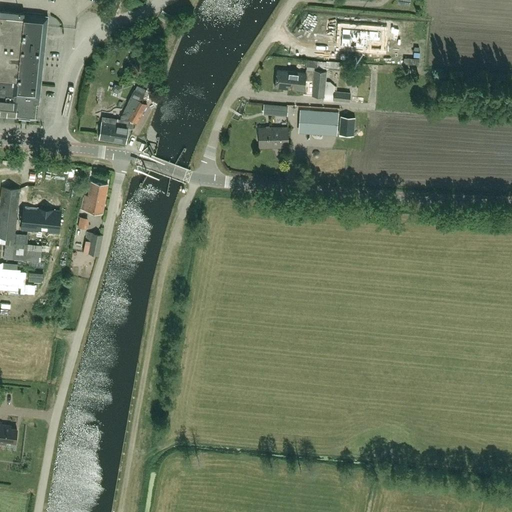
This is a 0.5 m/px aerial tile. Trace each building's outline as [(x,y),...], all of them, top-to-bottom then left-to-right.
[(0,100),(16,102),(15,116),(35,118),(37,104),(39,104),(43,67),(48,16),(26,14),(26,12),(1,9),(0,16),(0,100)] [(376,47),(377,30),(336,27),(335,44),(376,47)] [(322,57),(323,46),(295,46),(295,57),(322,57)] [(326,72),(306,70),(306,73),(277,70),(275,87),(312,91),(312,93),(324,95),(324,100),(335,100),(349,102),(350,93),(335,91),(335,86),(330,82),(325,81),(326,72)] [(132,128),(133,121),(137,123),(147,105),(142,102),(144,94),(146,90),(137,85),(128,102),(129,102),(125,109),(128,111),(127,113),(121,115),(120,121),(103,118),(99,139),(126,143),(129,127),(132,128)] [(0,114),(15,116),(16,102),(0,100),(0,114)] [(269,105),(268,114),(287,115),(287,106),(269,105)] [(337,132),(338,111),(300,109),(299,129),(337,132)] [(340,116),(339,134),(353,135),(355,117),(340,116)] [(259,147),(274,147),(273,127),(259,128),(259,147)] [(273,127),(274,147),(288,147),(288,127),(273,127)] [(103,213),(108,184),(91,181),(88,196),(84,195),(81,209),(103,213)] [(14,244),(20,188),(2,186),(0,207),(0,236),(6,237),(5,244),(14,244)] [(58,232),(60,216),(52,215),(53,211),(30,208),(27,228),(58,232)] [(84,252),(99,255),(103,235),(88,232),(84,252)] [(41,262),(42,245),(16,242),(16,246),(7,245),(6,258),(41,262)] [(18,264),(3,263),(2,283),(0,283),(0,289),(19,291),(19,285),(25,285),(26,272),(17,272),(18,264)] [(2,423),(0,422),(0,442),(5,443),(5,440),(16,442),(17,429),(11,428),(11,425),(1,424),(2,423)]
